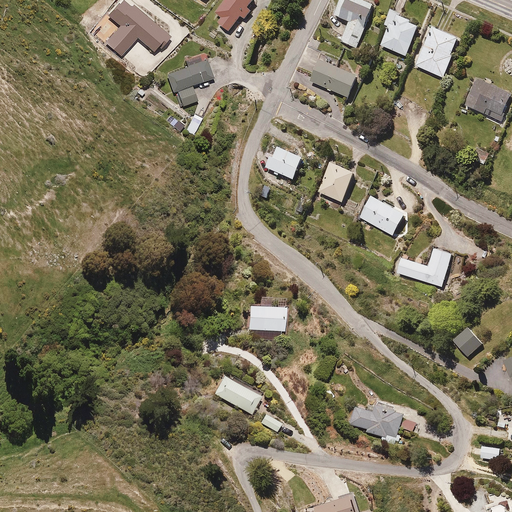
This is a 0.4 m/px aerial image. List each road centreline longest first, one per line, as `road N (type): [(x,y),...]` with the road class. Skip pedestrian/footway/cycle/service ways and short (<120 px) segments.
road 1 (residential): [(275,98),(246,164),(246,212),(461,414),(462,455),(445,470),(220,446),(244,511)]
road 2 (residential): [(511,229),(275,98)]
